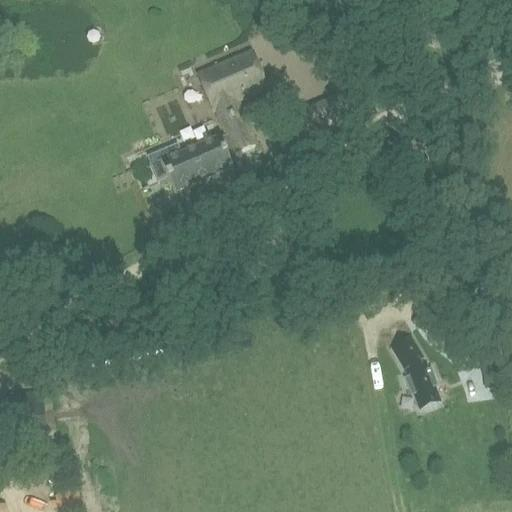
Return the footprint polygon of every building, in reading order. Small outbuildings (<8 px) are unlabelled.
[(214,115),(266,92),(251,55),(198,78),(214,115)] [(346,124),(361,118),(353,100),(338,107),(336,101),(297,118),(306,140),(346,124)] [(256,148),(244,121),(243,122),(245,126),(227,134),(225,130),(224,130),(228,139),(221,142),(220,140),(182,156),(177,146),(147,159),(158,185),(168,181),(175,197),(233,172),(227,158),(234,155),(235,157),(256,148)] [(406,371),(409,369),(410,372),(407,373),(409,379),(404,381),(411,398),(416,396),(421,410),(438,404),(430,384),(435,382),(431,371),(426,372),(424,367),(421,368),(419,363),(422,361),(410,342),(394,351),(406,371)] [(484,354),(489,392),(502,390),(497,352),(484,354)] [(59,418),(46,419),(47,434),(60,433),(59,418)]
